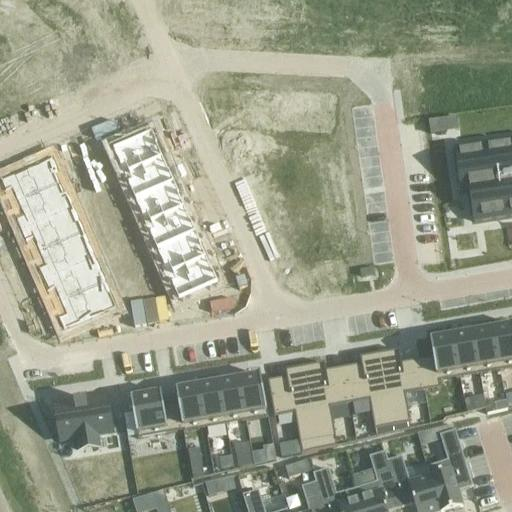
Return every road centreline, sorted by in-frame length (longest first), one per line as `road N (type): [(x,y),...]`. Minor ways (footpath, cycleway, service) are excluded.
road 1 (residential): [(165,64),(376,73),(410,297)]
road 2 (residential): [(274,321),(172,81)]
road 3 (residential): [(274,321),(30,363)]
road 4 (residential): [(172,81),(0,156)]
road 5 (residential): [(410,297),(274,321)]
